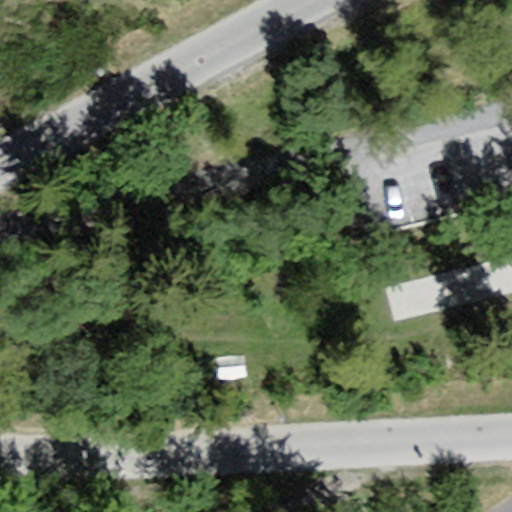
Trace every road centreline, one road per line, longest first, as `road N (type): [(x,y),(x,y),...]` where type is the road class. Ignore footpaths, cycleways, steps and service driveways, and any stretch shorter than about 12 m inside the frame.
road 1 (residential): [(511,438),(70,485),(0,475)]
road 2 (unclassified): [(0,197),(385,0)]
